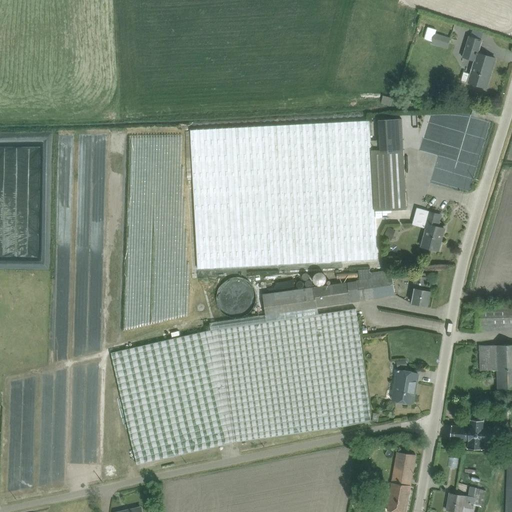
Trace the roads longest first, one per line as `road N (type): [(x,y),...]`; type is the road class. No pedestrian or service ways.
road 1 (unclassified): [(0,510),(432,426)]
road 2 (tertiary): [(511,99),(458,282),(432,426)]
